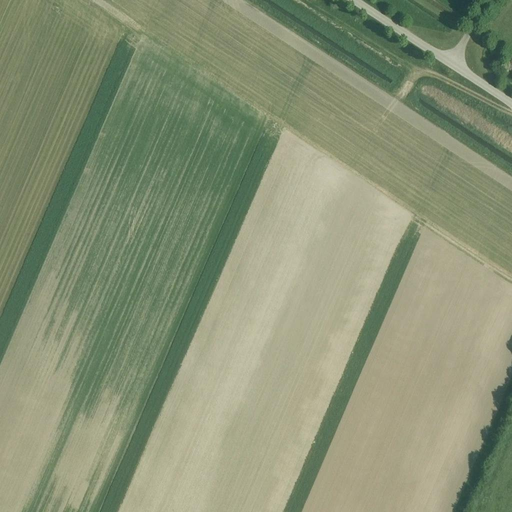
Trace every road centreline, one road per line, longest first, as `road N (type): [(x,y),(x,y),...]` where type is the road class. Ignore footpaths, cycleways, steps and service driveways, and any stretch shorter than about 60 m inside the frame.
road 1 (unclassified): [(511,105),(353,0)]
road 2 (track): [(399,98),(422,74),(511,111)]
